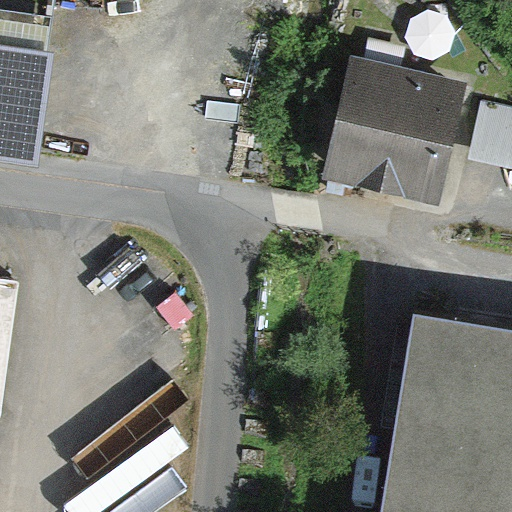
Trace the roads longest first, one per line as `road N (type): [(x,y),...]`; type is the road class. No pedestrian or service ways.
road 1 (residential): [(170,208),(257,208),(366,223),(511,265)]
road 2 (residential): [(170,208),(212,234),(228,260),(214,511)]
road 3 (residential): [(0,186),(170,208)]
